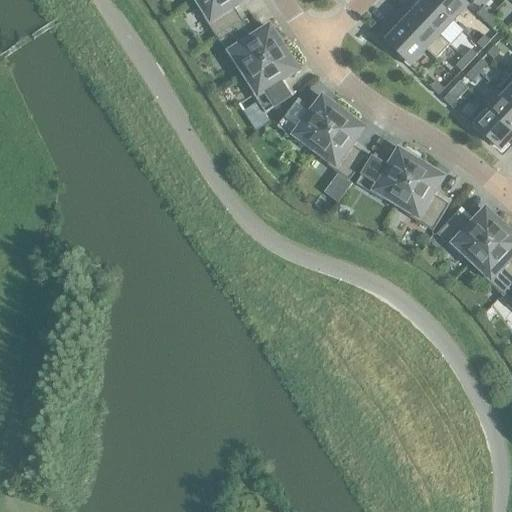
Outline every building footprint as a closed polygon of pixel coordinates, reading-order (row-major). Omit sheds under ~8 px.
[(198,0),(206,12),(202,15),(217,40),(244,23),(233,7),(244,0),(198,0)] [(453,22),(429,0),(425,0),(414,12),(440,36),(453,22)] [(468,7),(460,0),(429,0),(453,22),(468,7)] [(477,15),(485,23),(491,17),(482,9),(477,15)] [(440,36),(414,12),(401,26),(427,50),(440,36)] [(499,25),(491,17),(485,23),(493,31),(499,25)] [(246,74),(286,48),(278,36),(276,38),(270,29),(254,39),(244,23),(217,40),(233,64),(238,62),(246,74)] [(409,68),(427,50),(401,26),(387,41),(401,55),(399,58),(409,68)] [(477,44),(483,50),(491,42),(485,36),(477,44)] [(493,60),(501,52),(495,46),(487,54),(493,60)] [(293,60),(286,48),(246,74),(254,86),(249,89),(265,115),(292,98),(281,81),(297,71),(291,62),(293,60)] [(471,50),(464,58),(470,64),(477,56),(471,50)] [(462,72),(470,64),(464,58),(456,67),(462,72)] [(488,66),(482,60),(474,68),(480,74),(488,66)] [(472,82),(480,74),(474,68),(466,77),(472,82)] [(436,82),(431,89),(439,96),(445,90),(436,82)] [(511,104),(504,97),(504,96),(497,89),(483,105),(490,111),(511,131),(511,104)] [(457,102),(449,94),(443,101),(451,108),(457,102)] [(316,151),(345,113),(334,104),(332,106),(323,100),(312,115),(296,103),(277,128),(301,146),(305,142),(316,151)] [(511,131),(490,111),(473,129),(484,139),(486,136),(501,150),(511,138),(511,131)] [(356,121),(345,113),(316,151),(328,160),(325,164),(349,182),(368,157),(352,145),(363,130),(355,123),(356,121)] [(398,204),(422,163),(410,156),(409,158),(400,153),(390,169),(373,158),(357,185),(382,201),(385,196),(398,204)] [(434,171),(422,163),(398,204),(410,212),(407,216),(433,232),(450,205),(432,195),(442,178),(433,173),(434,171)] [(473,262),(506,227),(496,217),(494,219),(486,212),(473,226),(459,212),(437,235),(459,255),(463,252),(473,262)] [(511,232),(506,227),(473,262),(484,272),(481,276),(502,296),(511,285),(511,262),(509,260),(511,257),(511,232)] [(511,285),(502,296),(511,305),(511,285)]
